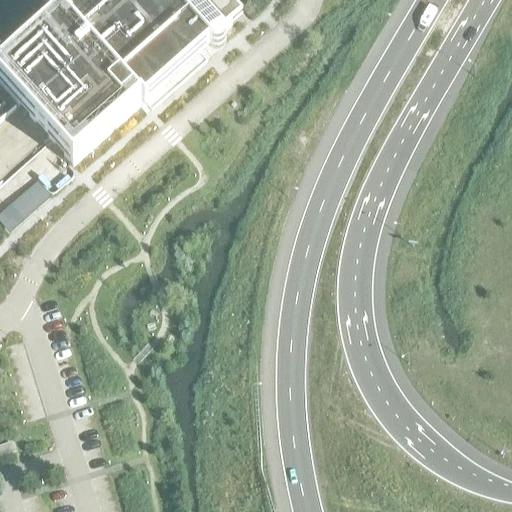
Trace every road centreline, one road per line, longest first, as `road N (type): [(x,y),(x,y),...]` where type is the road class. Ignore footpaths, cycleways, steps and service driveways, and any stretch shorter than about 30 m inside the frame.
road 1 (motorway): [(511,495),(465,476),(400,421),(370,372),(354,315),(358,255),(375,200),(485,0)]
road 2 (motorway): [(431,0),(349,146),(299,283),(289,389),(307,511)]
